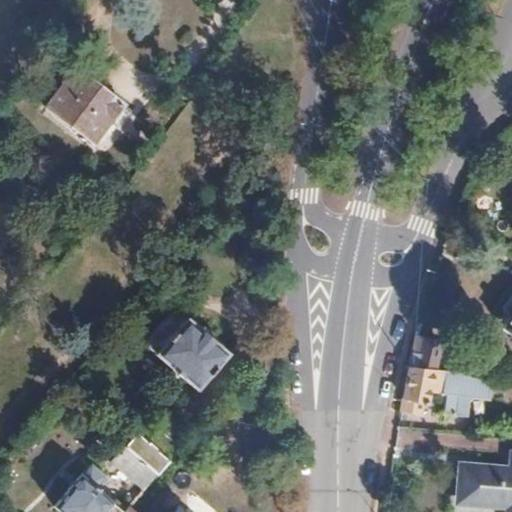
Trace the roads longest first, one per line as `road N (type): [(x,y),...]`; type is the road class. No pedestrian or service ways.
road 1 (residential): [(359,238),(432,0)]
road 2 (residential): [(298,259),(335,470)]
road 3 (residential): [(332,0),(302,212)]
road 4 (residential): [(335,470),(403,279)]
road 5 (residential): [(416,241),(498,59)]
road 6 (residential): [(335,470),(351,275)]
